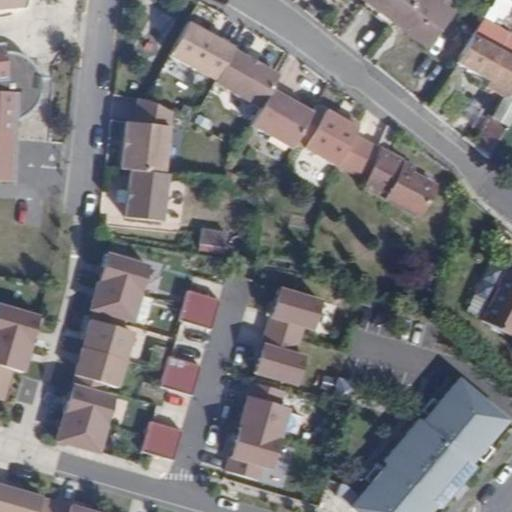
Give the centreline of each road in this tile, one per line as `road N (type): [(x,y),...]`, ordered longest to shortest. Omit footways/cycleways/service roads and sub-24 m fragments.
road 1 (unclassified): [(511,206),(361,81),(245,0)]
road 2 (residential): [(183,495),(181,478),(236,286)]
road 3 (residential): [(79,214),(105,0)]
road 4 (residential): [(183,495),(0,447)]
